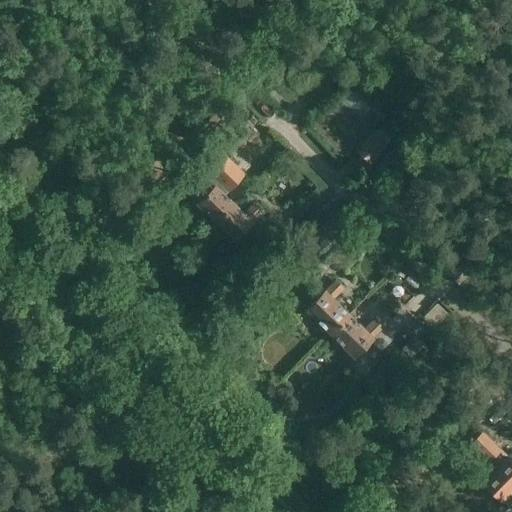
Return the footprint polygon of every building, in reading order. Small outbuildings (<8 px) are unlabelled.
[(384,149),(369,135),(353,153),(367,166),(384,149)] [(225,175),(214,186),(197,204),(216,222),(233,204),(223,195),(234,184),(225,175)] [(253,203),(243,214),(233,204),(216,222),(234,240),(262,211),(253,203)] [(312,235),(320,244),(328,237),(336,246),(351,232),(335,214),(312,235)] [(334,280),(323,292),(323,291),(305,310),(329,333),(347,315),(332,300),(343,288),(334,280)] [(374,319),(363,330),(347,315),(329,333),(354,357),(372,338),(370,337),(381,326),(374,319)] [(478,455),(493,469),(481,482),(501,502),(511,489),(511,461),(491,441),(478,455)]
